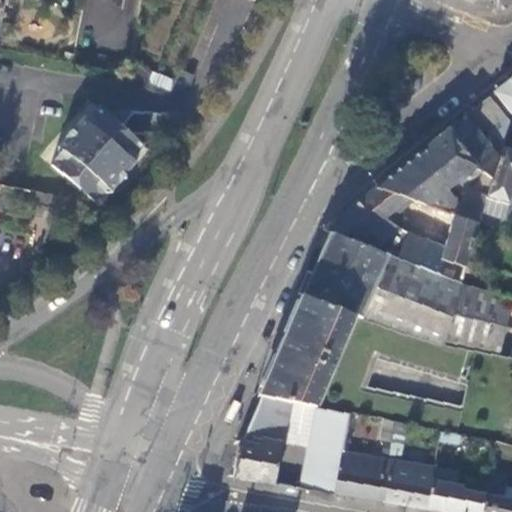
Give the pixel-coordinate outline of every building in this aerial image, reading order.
[(494,0),(494,9),(496,12),(511,0),(494,0)] [(170,92),(175,80),(131,61),(128,75),(170,92)] [(511,76),(511,77),(493,92),(511,114),(511,76)] [(503,116),(487,96),(469,111),(447,129),(477,167),(491,178),(498,158),(491,149),(480,136),(493,125),(503,116)] [(119,129),(123,129),(97,106),(86,120),(81,116),(55,146),(60,150),(48,163),(93,201),(104,188),(109,192),(112,186),(119,129)] [(510,124),(503,116),(493,125),(497,129),(491,149),(498,158),(502,147),(510,124)] [(141,145),(123,129),(119,129),(112,186),(109,192),(134,163),(130,159),(141,145)] [(477,167),(447,129),(417,153),(373,188),(407,199),(437,209),(454,214),(477,222),(481,212),(486,197),(486,195),(470,188),(461,202),(457,200),(453,207),(445,204),(452,198),(446,190),(454,183),(455,184),(477,167)] [(511,150),(502,147),(498,158),(491,178),(486,195),(486,197),(507,204),(511,189),(511,150)] [(407,199),(373,188),(350,208),(323,229),(329,232),(371,249),(389,235),(393,239),(383,254),(391,257),(420,269),(428,244),(410,237),(406,246),(399,242),(403,232),(383,217),(407,199)] [(46,200),(48,193),(30,189),(29,197),(46,200)] [(51,213),(57,194),(48,193),(46,200),(43,210),(51,213)] [(481,212),(502,219),(507,204),(486,197),(481,212)] [(443,260),(465,267),(466,266),(479,223),(477,222),(454,214),(443,250),(428,244),(420,269),(438,276),(443,260)] [(371,249),(329,232),(319,254),(301,294),(363,319),(391,257),(383,254),(371,249)] [(441,345),(459,283),(438,276),(420,269),(391,257),(363,319),(420,340),(441,345)] [(487,291),(492,273),(466,266),(465,267),(460,284),(487,291)] [(496,321),(503,296),(487,291),(460,284),(459,283),(441,345),(466,350),(498,356),(507,324),(496,321)] [(420,340),(363,319),(301,294),(289,321),(257,395),(258,395),(262,396),(293,402),(315,407),(331,410),(338,395),(323,388),(343,340),(373,352),(389,358),(459,378),(466,350),(441,345),(420,340)] [(358,392),(373,352),(343,340),(323,388),(338,395),(331,410),(349,413),(358,392)] [(441,431),(459,435),(463,413),(358,392),(349,413),(382,418),(395,421),(407,423),(441,431)] [(253,446),(262,396),(258,395),(251,425),(248,442),(245,441),(245,444),(253,446)] [(286,442),(293,402),(262,396),(253,446),(245,444),(241,443),(233,478),(249,480),(275,485),(283,442),(286,442)] [(293,402),(286,442),(307,447),(315,407),(293,402)] [(342,455),(349,413),(331,410),(315,407),(307,447),(299,489),(334,495),(342,455)] [(376,440),(390,443),(395,421),(382,418),(376,440)] [(402,445),(407,423),(395,421),(390,443),(402,445)] [(455,452),(459,435),(441,431),(437,448),(455,452)] [(386,463),(342,455),(334,495),(354,498),(378,502),(386,463)] [(433,468),(386,463),(378,502),(405,507),(425,510),(433,468)] [(436,511),(482,511),(485,495),(459,491),(459,486),(454,485),(457,472),(433,468),(425,510),(436,511)] [(511,511),(511,499),(501,498),(504,478),(489,475),(485,495),(482,511),(511,511)]
